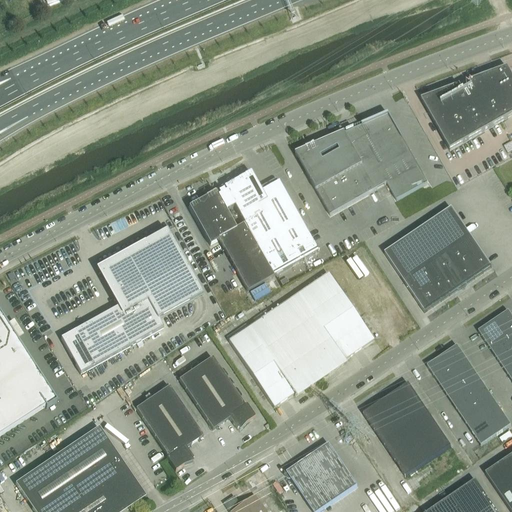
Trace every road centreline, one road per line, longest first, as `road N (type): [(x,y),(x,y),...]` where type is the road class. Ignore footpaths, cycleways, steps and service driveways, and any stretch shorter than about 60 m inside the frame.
road 1 (tertiary): [(511,34),(241,142),(0,261)]
road 2 (unclassified): [(167,511),(511,277)]
road 3 (trunk): [(25,111),(269,0)]
road 4 (trunk): [(204,0),(18,85)]
